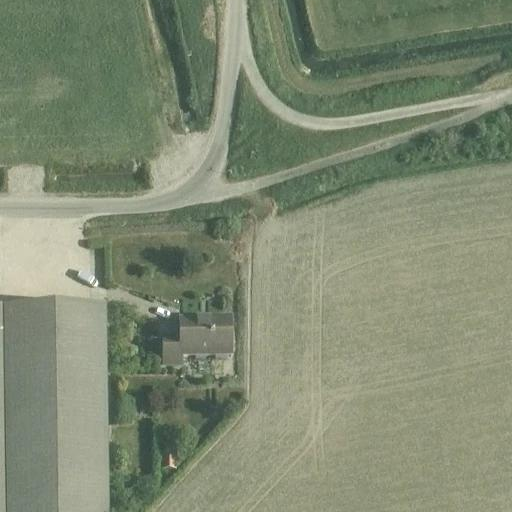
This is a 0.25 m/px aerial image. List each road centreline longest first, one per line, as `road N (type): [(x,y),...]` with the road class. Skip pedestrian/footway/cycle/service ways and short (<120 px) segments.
road 1 (unclassified): [(186,200),(269,181),(511,98)]
road 2 (unclassified): [(511,94),(318,125),(292,119),(260,94),(239,38)]
road 3 (unclassified): [(186,200),(0,210)]
road 4 (unclassified): [(186,200),(212,166),(239,38)]
